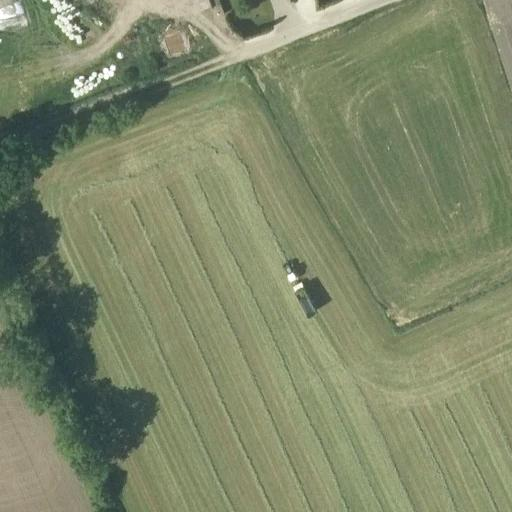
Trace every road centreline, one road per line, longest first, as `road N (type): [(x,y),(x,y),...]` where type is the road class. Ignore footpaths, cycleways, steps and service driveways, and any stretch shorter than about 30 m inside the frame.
road 1 (track): [(0,152),(216,62)]
road 2 (unclassified): [(216,62),(384,0)]
